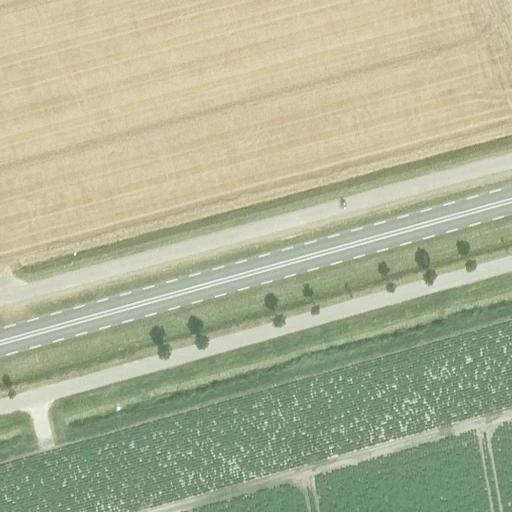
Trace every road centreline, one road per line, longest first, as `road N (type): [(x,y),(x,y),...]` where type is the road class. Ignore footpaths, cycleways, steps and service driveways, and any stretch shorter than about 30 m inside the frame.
road 1 (unclassified): [(0,406),(511,264)]
road 2 (secondary): [(0,344),(511,202)]
road 3 (unclassified): [(511,159),(0,298)]
